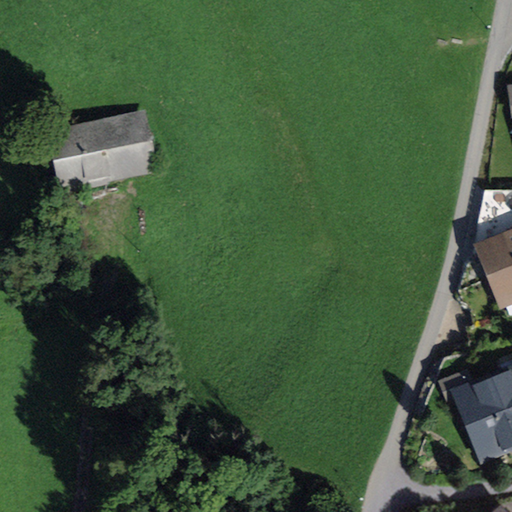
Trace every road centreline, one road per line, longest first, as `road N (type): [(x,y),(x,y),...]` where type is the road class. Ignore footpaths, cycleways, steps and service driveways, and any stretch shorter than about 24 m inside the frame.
road 1 (residential): [(500,24),(449,270),(379,501)]
road 2 (track): [(122,209),(81,511)]
road 3 (residential): [(379,501),(511,484)]
